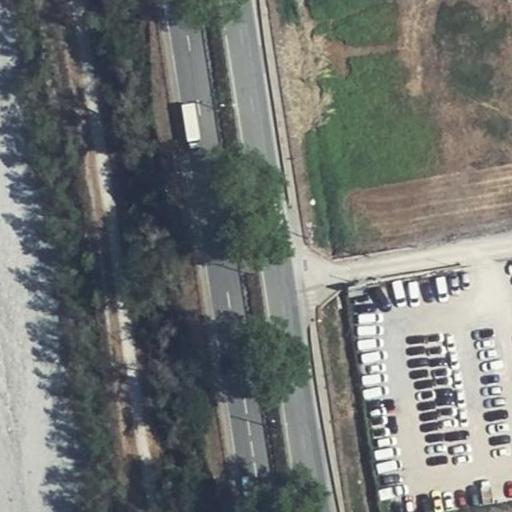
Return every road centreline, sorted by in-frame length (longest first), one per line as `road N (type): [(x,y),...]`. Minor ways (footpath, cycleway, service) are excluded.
road 1 (track): [(155,511),(76,0)]
road 2 (primary): [(318,511),(239,0)]
road 3 (primary): [(183,0),(261,511)]
